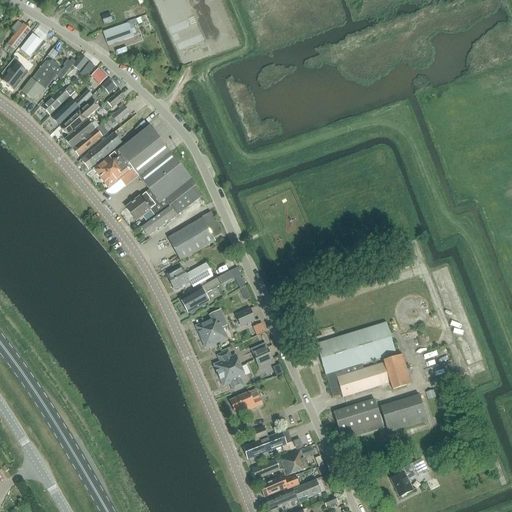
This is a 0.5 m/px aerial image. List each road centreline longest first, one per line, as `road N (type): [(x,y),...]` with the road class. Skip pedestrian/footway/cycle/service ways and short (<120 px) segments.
road 1 (residential): [(354,511),(186,138),(65,32),(9,0)]
road 2 (tertiary): [(249,511),(165,309),(131,250),(69,170),(0,105)]
road 3 (primary): [(107,511),(0,342)]
road 4 (unclassified): [(65,511),(0,404)]
